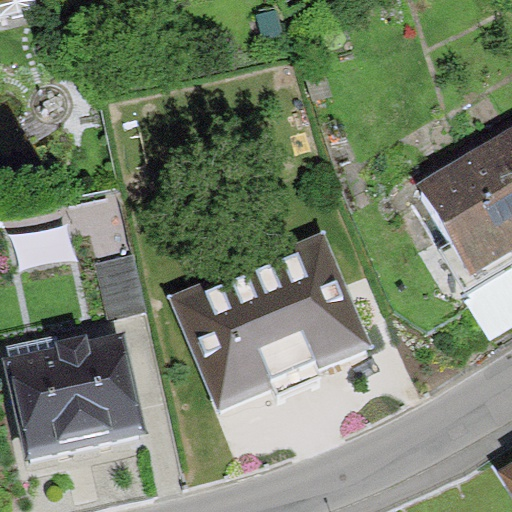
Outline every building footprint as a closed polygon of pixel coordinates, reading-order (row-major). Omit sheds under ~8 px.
[(422,204),(473,288),(483,281),(511,262),(511,129),(484,146),(493,160),(422,204)] [(172,308),(212,410),(272,386),(277,398),(318,382),(312,366),(364,346),(326,249),(172,308)] [(146,313),(134,254),(101,261),(112,320),(146,313)] [(511,323),(511,262),(483,281),(473,288),(463,294),(490,338),(511,323)] [(13,362),(32,460),(141,439),(122,341),(87,347),(86,341),(56,347),(57,353),(13,362)] [(511,511),(511,496),(499,467),(393,511),(511,511)]
